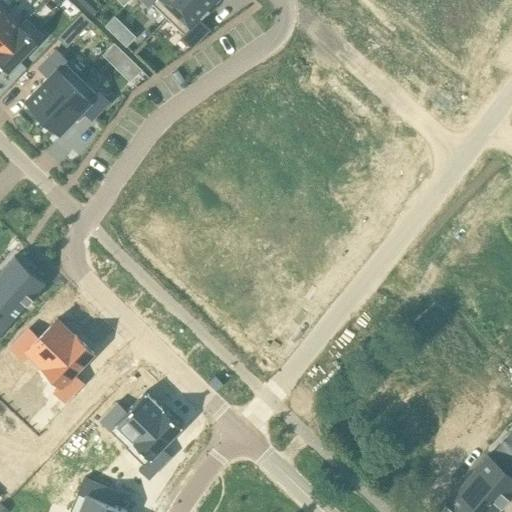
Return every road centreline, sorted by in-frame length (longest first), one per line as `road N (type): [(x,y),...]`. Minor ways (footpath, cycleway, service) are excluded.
road 1 (residential): [(511,89),(268,400)]
road 2 (residential): [(86,222),(157,120),(275,37),(284,23),(280,0)]
road 3 (residential): [(238,430),(80,276),(70,252),(86,222)]
